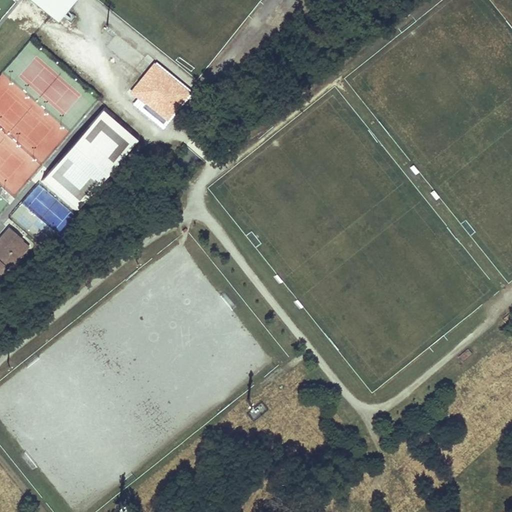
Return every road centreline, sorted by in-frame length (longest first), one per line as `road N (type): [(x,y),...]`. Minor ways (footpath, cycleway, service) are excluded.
road 1 (track): [(194,196),(364,416),(383,455)]
road 2 (track): [(209,161),(179,215),(0,360)]
road 3 (track): [(364,416),(392,404),(511,301)]
road 4 (track): [(269,0),(169,125),(180,135)]
